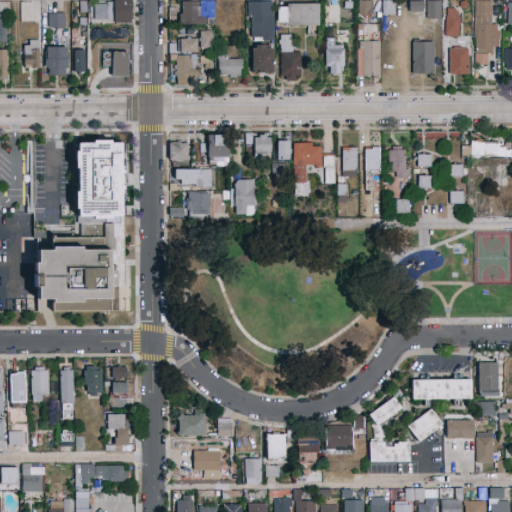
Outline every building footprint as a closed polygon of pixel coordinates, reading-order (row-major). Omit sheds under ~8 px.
[(132,0),(132,23),(93,23),(93,0),(132,0)] [(418,0),(404,0),(404,10),(418,10),(418,0)] [(179,25),(179,1),(213,1),(213,25),(179,25)] [(358,14),(358,1),(372,1),(372,14),(358,14)] [(440,1),(440,19),(427,19),(427,1),(440,1)] [(495,1),(495,51),(487,51),(486,65),(474,65),(475,1),(495,1)] [(247,2),(272,2),(272,41),(247,41),(247,2)] [(241,4),(241,28),(222,28),(222,4),(241,4)] [(317,4),(317,26),(277,26),(277,4),(317,4)] [(458,36),(444,36),(444,8),(458,8),(458,36)] [(64,13),(64,30),(47,30),(47,13),(64,13)] [(199,49),(199,31),(212,31),(212,49),(199,49)] [(300,52),(300,80),(279,80),(279,35),(289,35),(289,52),(300,52)] [(197,53),(179,53),(179,38),(197,38),(197,53)] [(325,75),(325,38),(334,38),(334,46),(343,46),(343,75),(325,75)] [(23,41),(40,41),(40,69),(23,69),(23,41)] [(73,72),(73,41),(85,41),(85,72),(73,72)] [(379,41),(379,76),(357,76),(357,41),(379,41)] [(412,41),(432,41),(432,74),(412,74),(412,41)] [(251,73),(251,45),(273,45),(273,73),(251,73)] [(45,47),(67,47),(67,75),(45,75),(45,47)] [(466,48),(466,74),(449,74),(449,48),(466,48)] [(511,48),(502,48),(502,70),(511,69),(511,48)] [(0,78),(0,49),(7,49),(8,78),(0,78)] [(124,75),(124,51),(99,51),(99,66),(105,66),(105,75),(124,75)] [(242,56),(242,77),(217,77),(217,56),(242,56)] [(176,57),(194,57),(194,84),(176,84),(176,57)] [(228,165),(207,165),(207,135),(228,135),(228,165)] [(270,152),(253,152),(253,135),(270,135),(270,152)] [(289,140),(289,160),(276,160),(276,140),(289,140)] [(121,143),(121,224),(112,224),(112,270),(116,270),(116,288),(110,288),(110,311),(51,311),(51,300),(35,300),(36,237),(75,237),(76,142),(121,143)] [(469,146),(469,142),(506,143),(506,158),(461,157),(461,146),(469,146)] [(187,160),(169,160),(169,143),(187,143),(187,160)] [(294,196),(292,144),(321,143),(322,156),(334,156),(335,182),(323,183),(322,173),(308,173),(308,196),(294,196)] [(365,171),(365,147),(379,147),(379,171),(365,171)] [(408,147),(408,178),(389,178),(389,147),(408,147)] [(342,148),(357,148),(357,176),(342,176),(342,148)] [(430,154),(430,167),(416,167),(416,154),(430,154)] [(272,164),(283,164),(283,178),(272,178),(272,164)] [(450,178),(449,165),(462,165),(462,177),(450,178)] [(210,169),(210,186),(174,186),(174,169),(210,169)] [(430,189),(417,189),(417,176),(430,176),(430,189)] [(255,215),(235,215),(235,180),(255,180),(255,215)] [(463,204),(448,204),(448,191),(463,191),(463,204)] [(188,216),(188,193),(212,193),(212,203),(222,203),(222,216),(188,216)] [(408,214),(393,213),(394,199),(409,200),(408,214)] [(477,396),(477,363),(497,363),(497,396),(477,396)] [(101,366),(101,395),(84,395),(84,366),(101,366)] [(111,394),(111,367),(126,366),(126,394),(111,394)] [(31,400),(31,368),(48,368),(48,400),(31,400)] [(73,415),(60,415),(60,370),(73,370),(73,415)] [(10,409),(10,372),(25,372),(25,409),(10,409)] [(470,379),(470,400),(411,401),(410,380),(470,379)] [(366,415),(394,398),(402,410),(378,424),(384,433),(384,443),(408,443),(409,463),(369,463),(368,444),(373,441),(373,426),(366,415)] [(494,416),(479,416),(479,402),(494,402),(494,416)] [(440,430),(412,439),(407,422),(435,413),(440,430)] [(359,414),(349,414),(349,429),(359,429),(359,414)] [(128,415),(128,445),(114,445),(114,436),(106,436),(106,415),(128,415)] [(205,437),(178,437),(178,415),(205,415),(205,437)] [(216,437),(216,419),(232,419),(232,437),(216,437)] [(446,421),(474,421),(474,433),(494,433),(494,464),(475,464),(475,438),(446,438),(446,421)] [(351,451),(323,451),(323,426),(351,426),(351,451)] [(8,444),(8,431),(22,431),(22,444),(8,444)] [(72,443),(61,443),(61,434),(72,434),(72,443)] [(266,458),(266,435),(284,435),(284,458),(266,458)] [(297,437),(316,437),(316,464),(297,464),(297,437)] [(220,450),(220,478),(204,478),(204,470),(193,470),(193,450),(220,450)] [(244,484),(244,459),(261,459),(261,484),(244,484)] [(22,493),(22,465),(44,465),(44,493),(22,493)] [(75,465),(127,465),(127,482),(90,482),(90,486),(75,486),(75,465)] [(278,466),(278,476),(266,477),(265,466),(278,466)] [(0,485),(0,467),(17,467),(17,485),(0,485)] [(501,498),(501,487),(475,487),(475,499),(501,498)] [(507,488),(507,511),(489,511),(489,488),(507,488)] [(405,489),(436,489),(436,511),(393,511),(393,504),(405,504),(405,489)] [(464,511),(464,501),(481,501),(481,491),(485,491),(485,511),(464,511)] [(75,511),(75,493),(90,493),(90,511),(75,511)] [(388,511),(369,511),(369,497),(388,497),(388,511)] [(192,498),(192,511),(175,511),(175,498),(192,498)] [(290,511),(273,511),(273,498),(291,498),(290,511)] [(460,511),(441,511),(441,499),(460,499),(460,511)] [(362,500),(362,511),(344,511),(344,500),(362,500)] [(314,511),(295,511),(295,501),(315,501),(314,511)] [(48,511),(48,502),(67,502),(67,511),(48,511)] [(247,511),(247,503),(266,503),(266,511),(247,511)]
